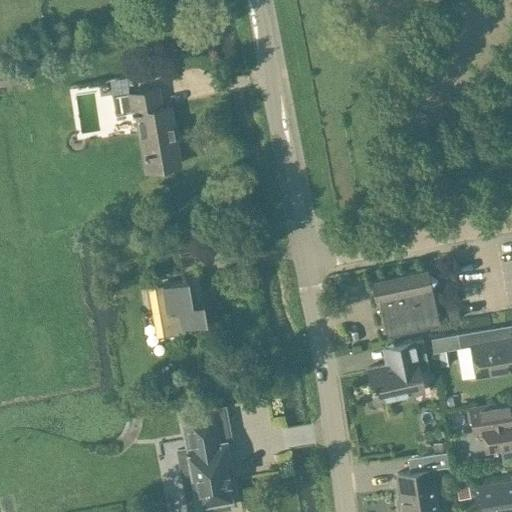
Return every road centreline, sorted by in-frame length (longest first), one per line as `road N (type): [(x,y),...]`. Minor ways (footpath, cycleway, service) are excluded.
road 1 (unclassified): [(304,259),(255,0)]
road 2 (residential): [(418,238),(402,134),(489,5)]
road 3 (unclassified): [(346,511),(304,259)]
